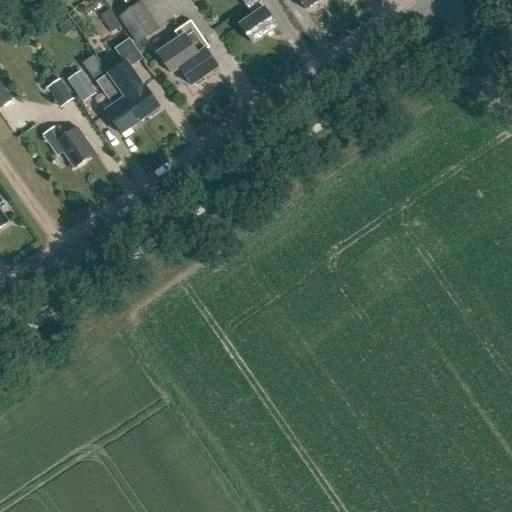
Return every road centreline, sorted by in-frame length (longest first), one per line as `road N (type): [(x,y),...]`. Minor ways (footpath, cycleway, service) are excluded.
road 1 (tertiary): [(0,305),(438,0)]
road 2 (unknown): [(248,132),(169,16),(139,0)]
